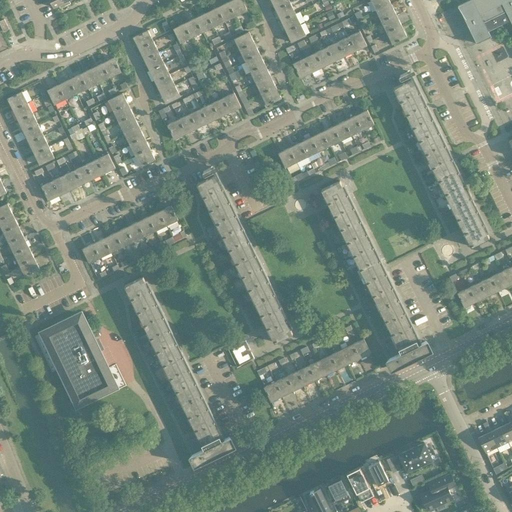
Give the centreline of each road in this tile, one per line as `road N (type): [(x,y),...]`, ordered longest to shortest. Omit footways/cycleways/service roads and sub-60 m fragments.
road 1 (residential): [(64,221),(426,52)]
road 2 (tertiary): [(187,484),(432,365)]
road 3 (residential): [(187,484),(102,329)]
road 4 (residential): [(511,202),(486,149),(466,134),(426,52)]
road 5 (residential): [(37,53),(70,51),(134,19),(148,0)]
road 6 (residential): [(27,308),(79,283),(51,225)]
